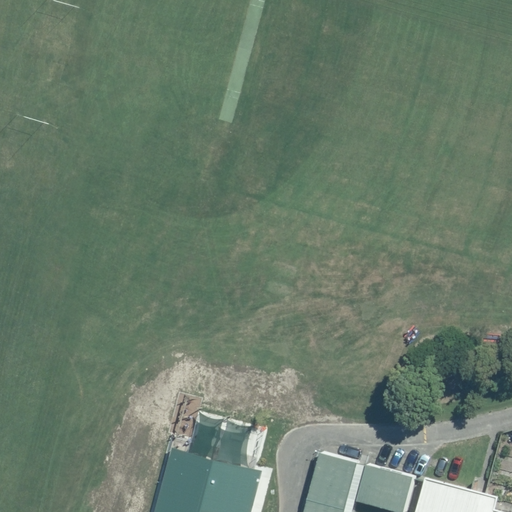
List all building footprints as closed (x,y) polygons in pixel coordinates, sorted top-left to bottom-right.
[(348,354),(344,379),(375,384),(379,359),(348,354)] [(170,449),(154,511),(250,511),(261,471),(170,449)] [(321,454),(305,511),(342,511),(355,463),(321,454)] [(402,511),(413,477),(365,465),(355,502),(393,511),(402,511)] [(511,511),(511,504),(502,502),(506,488),(490,485),(483,484),(479,482),(433,471),(431,481),(422,511),(511,511)]
